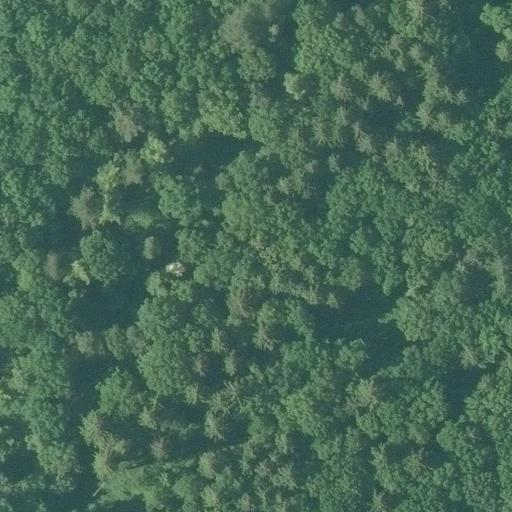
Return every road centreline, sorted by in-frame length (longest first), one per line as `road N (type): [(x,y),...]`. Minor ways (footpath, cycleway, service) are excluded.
road 1 (track): [(339,0),(0,503)]
road 2 (track): [(511,161),(384,349),(289,401),(214,481),(202,511)]
